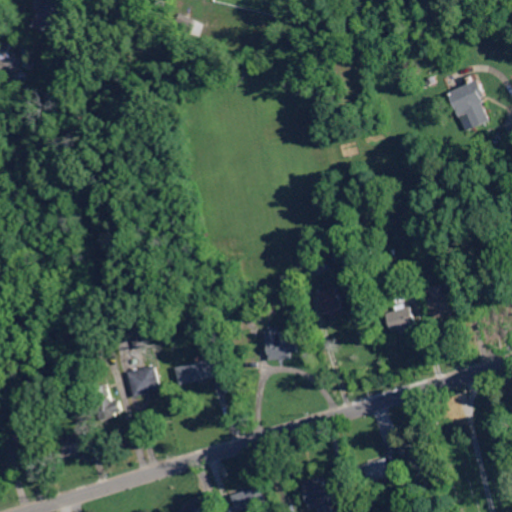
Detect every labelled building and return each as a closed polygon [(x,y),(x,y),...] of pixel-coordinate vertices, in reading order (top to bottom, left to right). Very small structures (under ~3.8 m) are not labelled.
[(51,33),(40,27),(39,26),(35,24),(39,17),(39,16),(43,11),(44,9),(48,1),(48,0),(65,0),(69,2),(66,7),(51,33)] [(130,0),(124,10),(108,0),(130,0)] [(9,55),(0,50),(0,25),(1,26),(0,28),(0,33),(16,41),(9,55)] [(494,120),(478,128),(477,126),(472,114),(465,117),(463,117),(461,113),(459,108),(458,105),(453,93),(454,92),(458,90),(464,88),(482,80),(489,96),(486,98),(487,101),(488,102),(486,103),(494,120)] [(444,206),(443,200),(449,198),(451,204),(444,206)] [(443,216),(442,208),(450,206),(452,213),(443,216)] [(462,260),(460,261),(450,264),(449,264),(447,258),(441,260),(439,253),(445,251),(442,240),(454,236),(462,260)] [(315,245),(320,244),(323,258),(324,260),(305,264),(302,248),(300,241),(314,238),(315,245)] [(447,292),(454,290),(456,290),(462,311),(436,318),(431,296),(436,295),(434,286),(445,283),(446,285),(447,292)] [(333,317),(326,290),(342,286),(350,313),(337,316),(334,317),(333,317)] [(259,315),(258,296),(277,295),(278,313),(259,315)] [(410,306),(414,305),(419,323),(413,324),(415,328),(404,332),(403,327),(396,329),(391,312),(400,309),(399,306),(399,304),(408,302),(409,303),(410,306)] [(145,328),(142,318),(148,316),(151,326),(145,328)] [(283,330),(294,330),(294,336),(302,336),(303,351),(294,351),(295,358),(284,358),(281,358),(271,359),(270,330),(273,330),(273,325),(283,325),(283,330)] [(98,348),(95,334),(113,330),(116,344),(115,344),(106,346),(98,348)] [(139,350),(136,339),(150,335),(153,346),(139,350)] [(184,384),(180,366),(199,361),(206,360),(210,359),(219,357),(223,375),(221,375),(214,377),(206,379),(201,380),(184,384)] [(138,395),(132,370),(144,367),(159,364),(165,388),(150,392),(147,393),(138,395)] [(117,401),(124,399),(127,410),(119,412),(120,416),(104,420),(97,391),(102,389),(101,385),(112,382),(117,401)] [(50,442),(45,443),(38,445),(35,446),(23,449),(17,428),(27,426),(27,429),(45,425),(45,426),(50,442)] [(74,455),(66,458),(66,455),(60,456),(57,443),(62,442),(62,439),(89,431),(95,450),(78,455),(74,455)] [(423,450),(428,449),(432,465),(433,472),(418,476),(416,469),(415,469),(411,453),(416,452),(415,449),(415,448),(422,446),(423,450)] [(368,483),(362,466),(390,457),(391,457),(392,463),(396,475),(368,483)] [(329,487),(342,484),(348,503),(335,506),(336,511),(323,511),(323,508),(313,510),(306,486),(308,486),(308,483),(313,481),(314,484),(327,481),(329,487)] [(242,511),(237,494),(244,492),(248,491),(267,484),(272,501),(260,505),(252,508),(242,511)] [(357,511),(356,506),(366,503),(368,511),(357,511)]
